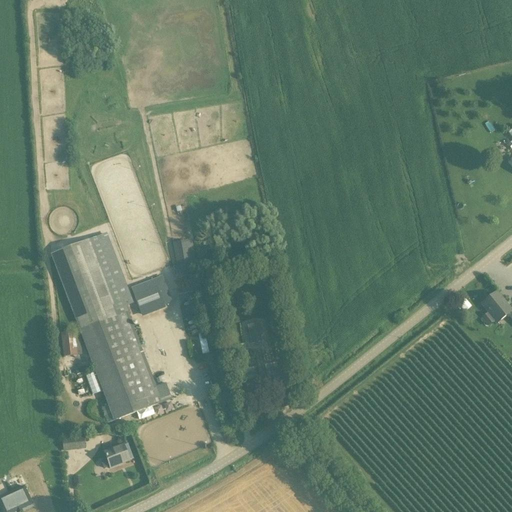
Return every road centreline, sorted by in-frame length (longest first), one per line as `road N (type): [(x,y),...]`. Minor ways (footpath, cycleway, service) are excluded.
road 1 (unclassified): [(284,426),(511,245)]
road 2 (unclassified): [(132,511),(284,426)]
